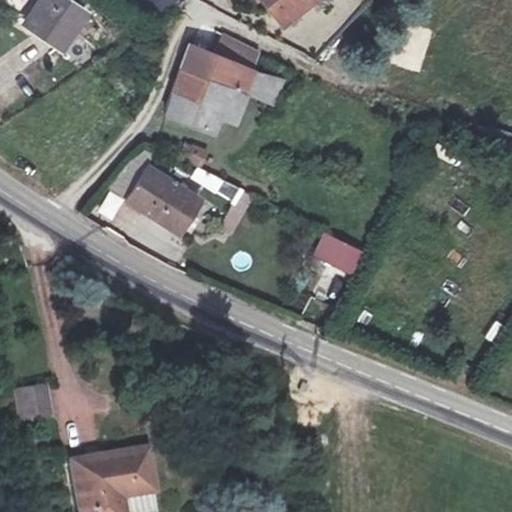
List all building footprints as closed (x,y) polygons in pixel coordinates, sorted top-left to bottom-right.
[(50,36),(69,5),(61,0),(19,0),(13,11),(50,36)] [(147,0),(157,15),(178,0),(147,0)] [(264,0),(275,12),(289,0),(264,0)] [(182,32),(172,53),(237,78),(245,58),(182,32)] [(272,68),(245,58),(237,78),(172,53),(150,96),(200,117),(209,97),(228,105),(253,109),(272,68)] [(167,140),(188,149),(195,137),(171,126),(167,140)] [(192,176),(141,144),(120,179),(173,210),(192,176)] [(241,218),(252,197),(240,192),(230,212),(241,218)] [(312,258),(353,277),(364,251),(324,233),(312,258)] [(59,385),(54,353),(18,362),(23,391),(59,385)] [(155,511),(145,450),(73,463),(82,511),(155,511)]
